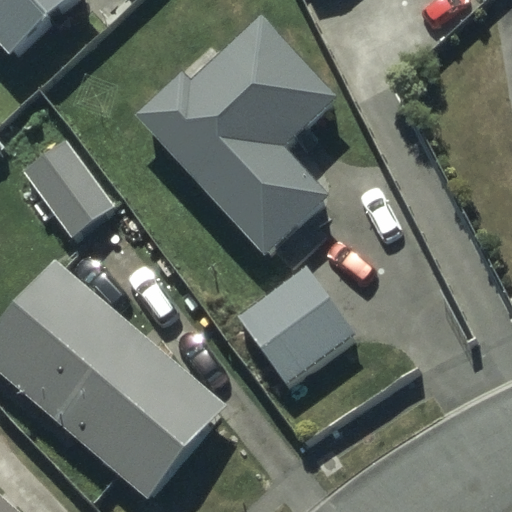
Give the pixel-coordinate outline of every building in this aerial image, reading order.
[(0,0),(0,42),(17,61),(81,0),(0,0)] [(184,80),(140,119),(270,264),(334,206),(285,151),(340,102),(267,22),(193,89),(184,80)] [(66,144),(25,174),(75,242),(116,211),(66,144)] [(55,267),(0,332),(0,375),(154,505),(230,414),(55,267)] [(243,320),(290,387),(358,339),(310,272),(243,320)] [(12,511),(0,501),(0,511),(12,511)]
